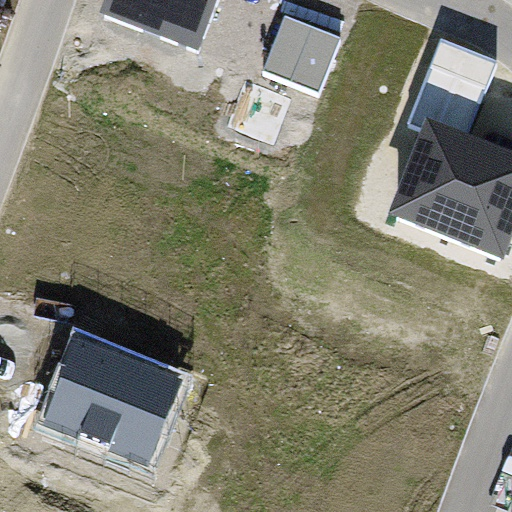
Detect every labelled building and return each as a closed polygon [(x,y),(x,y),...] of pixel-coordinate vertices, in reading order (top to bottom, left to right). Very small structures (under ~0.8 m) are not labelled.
[(222,0),(107,0),(103,14),(203,52),(222,0)] [(343,37),(287,15),(266,71),(322,92),(343,37)] [(430,120),(472,136),(501,64),(444,41),(415,113),(430,120)] [(511,152),(472,136),(430,120),(392,214),(506,259),(511,245),(511,152)] [(182,378),(76,337),(44,420),(149,461),(182,378)]
